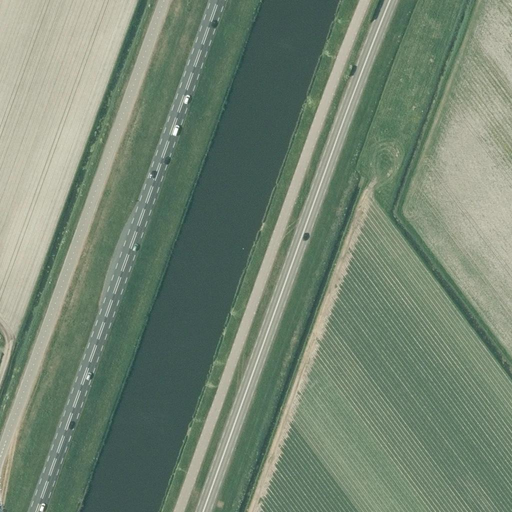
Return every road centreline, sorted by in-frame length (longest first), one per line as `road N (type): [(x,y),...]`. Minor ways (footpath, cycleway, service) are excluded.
road 1 (primary): [(203,511),(390,0)]
road 2 (unclassified): [(365,0),(179,511)]
road 3 (primary): [(36,511),(218,0)]
road 4 (unclassified): [(163,0),(0,456)]
